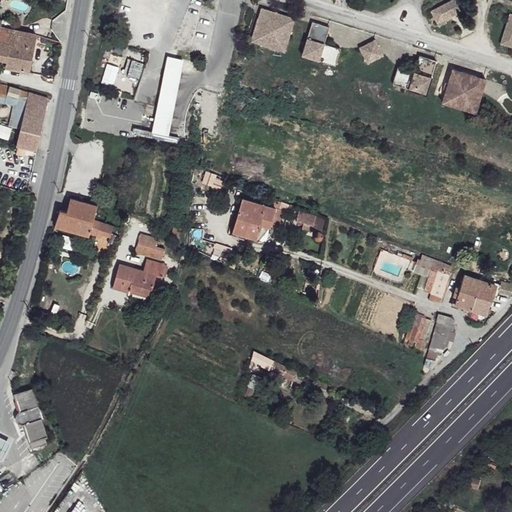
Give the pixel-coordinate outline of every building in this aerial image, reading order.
[(461,0),(448,0),(432,8),(438,21),(465,6),(461,0)] [(292,16),(261,6),(251,39),(283,50),(292,16)] [(511,12),(510,11),(500,41),(511,44),(511,12)] [(327,27),(311,22),(301,55),(333,64),(338,47),(322,41),(327,27)] [(0,58),(3,59),(1,67),(29,72),(36,34),(0,26),(0,58)] [(374,38),(358,45),(366,63),(382,55),(374,38)] [(413,70),(398,65),(392,82),(425,92),(435,60),(418,55),(413,70)] [(146,61),(129,56),(124,74),(140,79),(146,61)] [(100,83),(113,87),(119,66),(107,62),(100,83)] [(178,70),(166,66),(156,117),(169,120),(178,70)] [(484,77),(451,67),(441,100),(474,111),(484,77)] [(0,98),(6,100),(7,96),(9,88),(0,85),(0,98)] [(9,88),(7,96),(17,99),(21,98),(25,97),(26,93),(9,88)] [(25,97),(15,147),(38,151),(48,100),(26,93),(25,97)] [(97,206),(71,197),(66,211),(61,210),(56,225),(87,235),(89,229),(92,221),(97,206)] [(279,207),(255,200),(244,231),(266,239),(273,226),(279,207)] [(292,212),(279,207),(273,226),(287,230),(292,212)] [(320,216),(302,209),(299,220),(306,223),(304,228),(315,231),(320,216)] [(112,227),(92,221),(89,229),(109,235),(112,227)] [(159,235),(143,230),(137,250),(162,258),(165,245),(158,243),(159,235)] [(445,265),(422,256),(420,262),(441,271),(445,265)] [(164,273),(166,261),(146,257),(143,268),(121,263),(114,286),(131,290),(132,287),(153,292),(158,273),(164,273)] [(482,281),(463,275),(458,287),(472,293),(468,307),(473,309),(482,281)] [(446,285),(435,281),(431,293),(442,297),(446,285)] [(495,285),(482,281),(473,309),(485,313),(495,285)] [(511,283),(501,281),(497,290),(511,294),(511,283)] [(472,293),(458,287),(455,302),(468,307),(472,293)] [(454,315),(442,312),(440,321),(451,324),(454,315)] [(427,320),(418,317),(411,340),(420,343),(427,320)] [(451,324),(440,321),(436,332),(446,335),(451,324)] [(446,335),(436,332),(432,344),(442,347),(446,335)] [(285,363),(257,350),(253,357),(259,361),(259,364),(281,375),(285,363)] [(260,376),(254,373),(249,384),(255,387),(260,376)] [(46,434),(30,387),(14,392),(31,445),(44,441),(43,435),(46,434)] [(0,454),(3,456),(11,438),(0,432),(0,454)] [(480,482),(473,479),(470,486),(477,489),(480,482)] [(58,498),(49,511),(68,511),(72,507),(58,498)]
